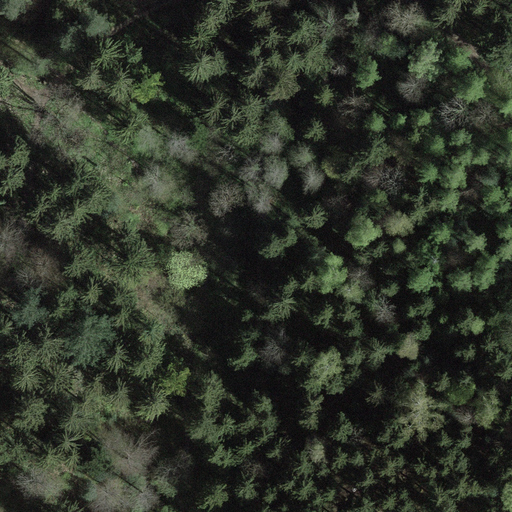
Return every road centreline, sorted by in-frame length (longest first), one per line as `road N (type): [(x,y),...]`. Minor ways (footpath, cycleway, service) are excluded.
road 1 (track): [(175,0),(127,22),(61,75),(41,109),(22,226),(0,286)]
road 2 (track): [(511,87),(453,32),(399,0)]
